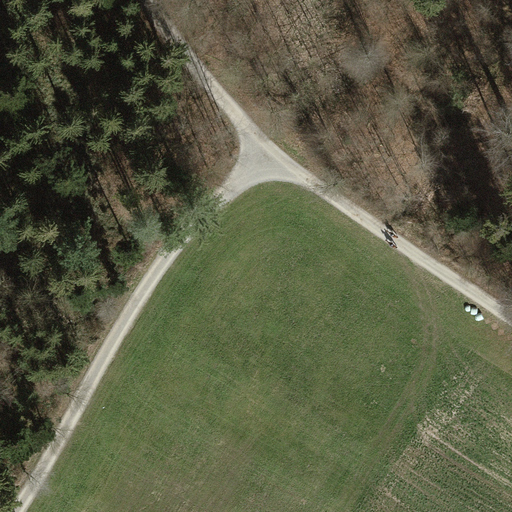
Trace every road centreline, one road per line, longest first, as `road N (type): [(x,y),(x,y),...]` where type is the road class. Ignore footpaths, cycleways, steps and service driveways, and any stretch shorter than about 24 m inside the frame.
road 1 (track): [(270,151),(155,275),(14,511)]
road 2 (track): [(270,151),(511,321)]
road 3 (track): [(150,0),(188,60),(270,151)]
